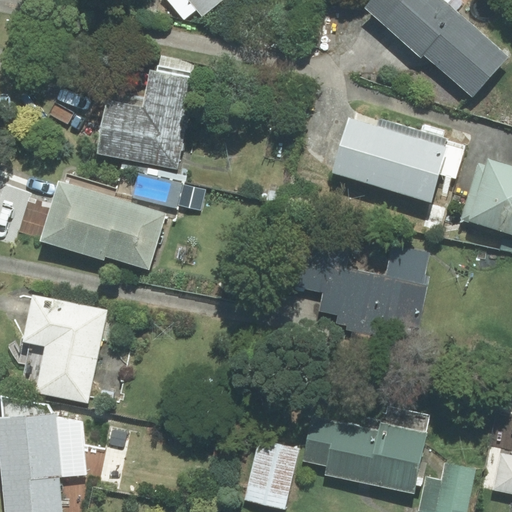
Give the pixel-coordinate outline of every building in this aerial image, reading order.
[(196,9),(203,15),(221,0),(168,0),(184,19),(196,9)] [(423,53),(472,96),(507,56),(456,11),(463,2),(460,0),(372,0),(365,8),(421,56),(423,53)] [(99,152),(177,167),(196,64),(160,57),(157,72),(151,71),(144,108),(108,102),(99,152)] [(333,172),(430,200),(438,173),(456,178),(465,148),(379,122),(378,126),(349,118),(333,172)] [(511,166),(487,159),(485,165),(478,163),(461,218),(511,233),(511,166)] [(58,181),(41,240),(103,259),(104,256),(149,270),(166,213),(58,181)] [(324,292),(320,310),(339,314),(337,323),(348,325),(347,329),(381,336),(384,321),(419,328),(430,275),(425,274),(429,253),(392,246),(386,277),(304,260),(299,287),(324,292)] [(87,402),(106,311),(33,297),(20,362),(26,363),(22,383),(36,386),(35,392),(87,402)] [(4,418),(0,418),(0,452),(5,511),(81,511),(88,475),(99,477),(105,452),(85,447),(82,422),(55,415),(47,404),(2,396),(4,418)] [(327,465),(326,474),(413,492),(429,415),(386,406),(367,427),(313,416),(304,460),(327,465)] [(511,415),(498,412),(491,445),(501,448),(492,491),(511,495),(511,415)] [(299,449),(259,440),(245,499),(285,509),(299,449)] [(441,480),(426,477),(419,510),(427,511),(466,511),(475,469),(445,463),(441,480)]
